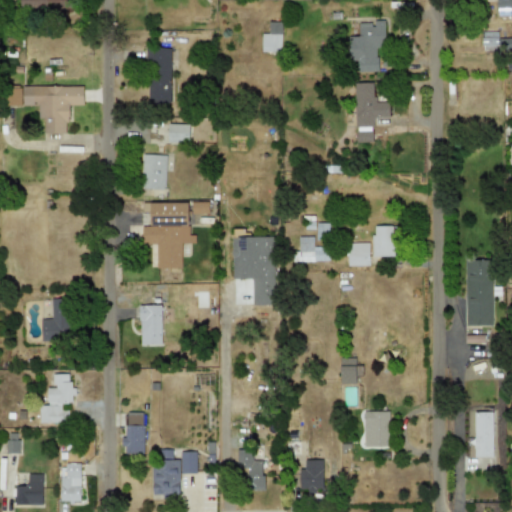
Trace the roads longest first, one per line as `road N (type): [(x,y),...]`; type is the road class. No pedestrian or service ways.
road 1 (residential): [(439,511),(439,0)]
road 2 (residential): [(106,511),(106,0)]
